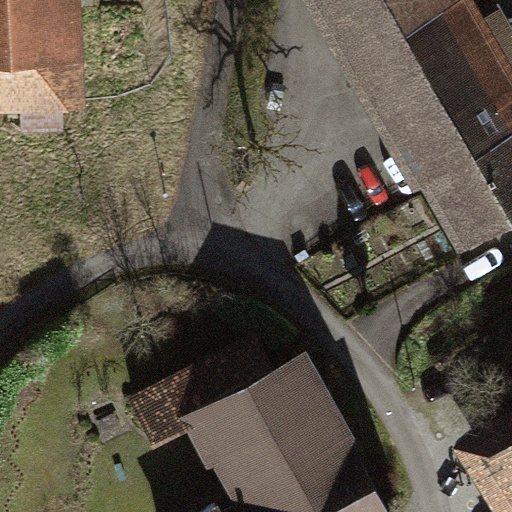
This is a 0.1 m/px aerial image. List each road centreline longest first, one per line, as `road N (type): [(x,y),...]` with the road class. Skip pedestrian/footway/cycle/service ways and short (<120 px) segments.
road 1 (residential): [(432,511),(415,441),(354,357),(226,240),(213,214)]
road 2 (residential): [(213,214),(37,302),(0,331)]
road 3 (residential): [(213,214),(197,183),(198,97),(218,0)]
